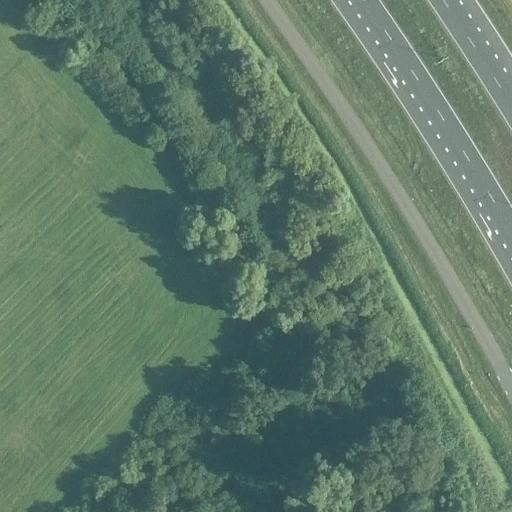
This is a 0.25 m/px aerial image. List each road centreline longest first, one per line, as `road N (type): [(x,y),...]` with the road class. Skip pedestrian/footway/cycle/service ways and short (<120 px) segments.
road 1 (unclassified): [(511,395),(439,262),(266,0)]
road 2 (trunk): [(359,0),(511,235)]
